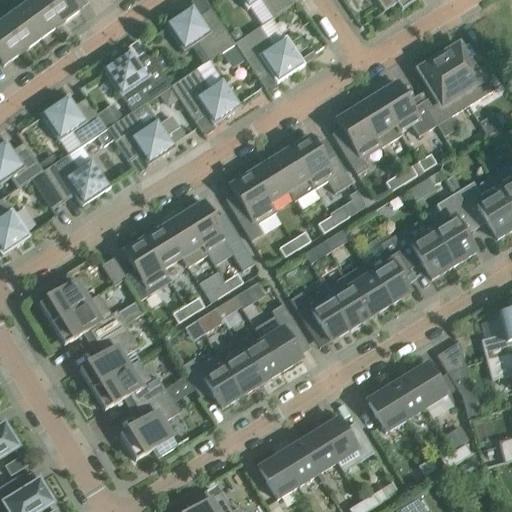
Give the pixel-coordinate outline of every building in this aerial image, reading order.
[(39,0),(33,0),(19,11),(41,40),(59,27),(39,0)] [(39,0),(59,27),(78,13),(68,0),(39,0)] [(238,0),(246,12),(260,3),(272,21),(298,4),(294,0),(238,0)] [(374,0),(384,14),(396,5),(401,12),(418,0),(374,0)] [(164,26),(166,29),(183,55),(196,45),(209,64),(221,56),(234,47),(234,46),(203,1),(202,2),(209,12),(199,18),(192,7),(164,26)] [(22,54),(41,40),(19,11),(1,24),(22,54)] [(0,63),(3,68),(22,54),(1,24),(0,24),(0,63)] [(271,48),(260,30),(259,29),(234,46),(234,47),(237,52),(264,92),(265,92),(259,81),(268,75),(276,86),(304,67),(302,64),(313,56),(299,34),(287,42),(285,39),(271,48)] [(130,52),(101,71),(104,74),(104,75),(120,99),(131,115),(132,114),(145,106),(146,106),(159,97),(171,89),(170,89),(161,75),(155,65),(141,46),(140,46),(146,55),(136,61),(130,52)] [(234,47),(221,56),(224,61),(237,52),(234,47)] [(436,57),(468,109),(499,89),(485,65),(474,72),(458,47),(449,53),(447,49),(436,57)] [(468,109),(436,57),(424,64),(426,67),(417,73),(433,98),(421,105),(436,128),(468,109)] [(161,61),(155,65),(161,75),(168,71),(161,61)] [(195,72),(170,89),(171,89),(178,101),(201,135),(202,134),(195,124),(205,117),(212,128),(241,109),(238,106),(238,105),(222,81),(221,82),(209,64),(208,63),(195,72)] [(376,98),(400,138),(401,138),(399,134),(409,127),(417,140),(436,128),(421,105),(411,111),(394,82),(383,89),(385,92),(376,98)] [(171,89),(159,97),(165,105),(170,107),(178,101),(171,89)] [(68,97),(39,116),(41,119),(42,120),(58,144),(72,135),(81,148),(81,149),(97,139),(107,132),(106,131),(79,91),(78,91),(85,101),(75,108),(68,97)] [(400,138),(376,98),(356,110),(381,150),(400,138)] [(131,115),(106,131),(107,132),(113,142),(135,175),(137,174),(130,164),(139,157),(147,168),(175,150),(173,146),(184,139),(184,138),(171,118),(159,126),(156,121),(146,106),(145,106),(132,114),(131,115)] [(381,150),(356,110),(347,116),(345,113),(334,119),(352,148),(341,154),(356,178),(366,171),(358,159),(378,147),(380,151),(381,150)] [(492,117),(478,125),(486,139),(500,131),(492,117)] [(107,132),(97,139),(103,149),(106,147),(113,142),(107,132)] [(5,142),(0,145),(0,186),(10,180),(17,191),(43,175),(42,174),(17,135),(16,136),(22,146),(13,152),(5,142)] [(298,146),(289,152),(314,192),(326,184),(334,196),(352,185),(335,158),(325,165),(307,136),(296,143),(298,146)] [(68,157),(42,174),(43,175),(49,183),(63,205),(74,197),(82,209),(110,190),(108,186),(107,186),(91,162),(90,162),(81,149),(68,158),(68,157)] [(289,152),(269,164),(288,194),(294,204),(314,192),(289,152)] [(422,174),(435,167),(430,157),(417,165),(422,174)] [(269,164),(250,176),(268,206),(269,206),(288,194),(269,164)] [(403,186),(416,178),(410,169),(397,177),(403,186)] [(511,170),(491,184),(496,192),(511,217),(511,170)] [(436,175),(428,180),(433,187),(439,184),(440,183),(436,175)] [(238,178),(228,185),(234,195),(247,215),(237,221),(251,244),(253,243),(251,241),(261,234),(257,227),(274,216),(276,215),(269,206),(268,206),(250,176),(241,182),(238,178)] [(403,186),(397,177),(385,185),(390,194),(403,186)] [(47,185),(37,191),(55,218),(56,217),(52,212),(63,205),(49,183),(47,185)] [(472,185),(454,196),(475,231),(486,225),(496,242),(511,232),(511,217),(496,192),(482,201),(472,185)] [(356,193),(348,198),(351,203),(358,214),(363,211),(364,205),(356,193)] [(445,224),(431,232),(453,268),(475,255),(465,238),(475,231),(454,196),(435,208),(445,224)] [(30,239),(28,236),(11,211),(9,212),(1,201),(0,201),(0,255),(2,258),(30,239)] [(192,212),(183,217),(208,257),(213,264),(229,254),(231,257),(242,274),(254,266),(238,240),(228,247),(224,241),(225,241),(213,222),(201,202),(190,208),(192,212)] [(336,228),(349,220),(343,211),(330,219),(336,228)] [(183,217),(163,230),(182,260),(181,260),(187,270),(188,270),(208,257),(183,217)] [(323,236),(336,228),(330,219),(317,227),(323,236)] [(163,230),(143,242),(162,272),(181,260),(182,260),(163,230)] [(330,254),(349,242),(343,232),(323,244),(330,254)] [(402,233),(391,240),(410,272),(420,265),(431,282),(453,268),(431,232),(410,245),(402,233)] [(297,252),(310,244),(304,235),(291,243),(297,252)] [(383,254),(364,266),(370,276),(390,307),(410,295),(403,284),(413,277),(410,272),(391,240),(379,247),(383,254)] [(132,244),(121,251),(135,272),(124,278),(126,281),(140,303),(160,291),(170,285),(166,278),(162,272),(143,242),(134,247),(132,244)] [(291,243),(278,251),(284,260),(297,252),(291,243)] [(323,244),(303,257),(310,267),(330,254),(323,244)] [(113,260),(101,268),(114,288),(126,281),(124,278),(113,260)] [(364,266),(344,278),(350,288),(369,320),(390,307),(370,276),(364,266)] [(230,294),(244,284),(239,275),(224,284),(230,294)] [(344,278),(324,291),(330,301),(349,332),(369,320),(350,288),(344,278)] [(76,283),(38,307),(51,327),(88,304),(88,303),(76,283)] [(218,300),(230,294),(224,284),(213,291),(218,300)] [(300,296),(289,303),(308,334),(319,328),(329,345),(349,332),(330,301),(324,291),(304,303),(300,296)] [(241,294),(235,298),(241,309),(248,304),(241,294)] [(88,304),(51,327),(64,347),(82,336),(89,332),(96,344),(125,327),(116,313),(110,316),(99,298),(98,297),(88,303),(88,304)] [(235,298),(215,311),(221,321),(241,309),(235,298)] [(191,318),(203,310),(198,300),(185,308),(191,318)] [(136,303),(120,312),(126,323),(142,314),(136,303)] [(274,319),(255,331),(262,343),(281,374),(301,362),(299,358),(291,345),(301,338),(282,307),(271,314),(274,319)] [(178,326),(191,318),(185,308),(172,316),(178,326)] [(221,321),(215,311),(196,323),(204,336),(223,325),(221,321)] [(485,363),(511,356),(511,314),(498,318),(503,337),(480,343),(485,363)] [(98,360),(79,372),(92,392),(129,369),(128,368),(123,359),(139,350),(125,327),(96,344),(104,356),(98,360)] [(262,343),(242,355),(261,386),(281,374),(262,343)] [(465,369),(458,344),(436,358),(446,374),(465,369)] [(222,367),(241,399),(261,386),(242,355),(222,367)] [(511,356),(485,363),(491,383),(511,377),(511,356)] [(192,362),(181,369),(200,400),(210,394),(221,411),(241,399),(222,367),(216,357),(196,369),(192,362)] [(129,369),(92,392),(104,413),(123,401),(129,397),(137,410),(165,392),(156,378),(151,382),(139,363),(138,362),(128,368),(129,369)] [(406,379),(426,410),(446,397),(427,366),(406,379)] [(446,374),(461,399),(467,422),(478,419),(465,369),(446,374)] [(386,391),(405,423),(426,410),(406,379),(386,391)] [(405,423),(386,391),(366,404),(385,435),(405,423)] [(144,422),(119,437),(135,463),(152,452),(157,460),(187,441),(187,440),(177,447),(163,425),(179,415),(165,392),(137,410),(144,422)] [(374,456),(355,425),(344,431),(338,421),(318,433),(337,465),(342,475),(374,456)] [(0,460),(18,450),(11,438),(13,437),(5,424),(0,426),(0,460)] [(446,435),(449,446),(466,442),(464,431),(446,435)] [(337,465),(318,433),(298,446),(317,477),(337,465)] [(504,466),(511,463),(511,440),(498,444),(504,466)] [(317,477),(298,446),(278,458),(297,489),(317,477)] [(465,447),(452,454),(458,464),(471,457),(465,447)] [(452,454),(440,461),(446,472),(458,464),(452,454)] [(4,468),(10,479),(28,468),(21,458),(4,468)] [(297,489),(278,458),(257,471),(277,502),(297,489)] [(424,479),(436,471),(430,461),(418,469),(424,479)] [(14,481),(0,489),(0,508),(4,507),(6,511),(43,511),(53,506),(46,494),(48,493),(39,480),(26,488),(28,490),(22,493),(14,481)] [(234,511),(230,511),(220,495),(215,487),(185,506),(188,511),(238,511),(238,510),(234,511)] [(372,497),(360,504),(365,511),(370,511),(379,507),(372,497)] [(398,511),(427,511),(422,503),(420,504),(418,501),(417,500),(398,511)]
